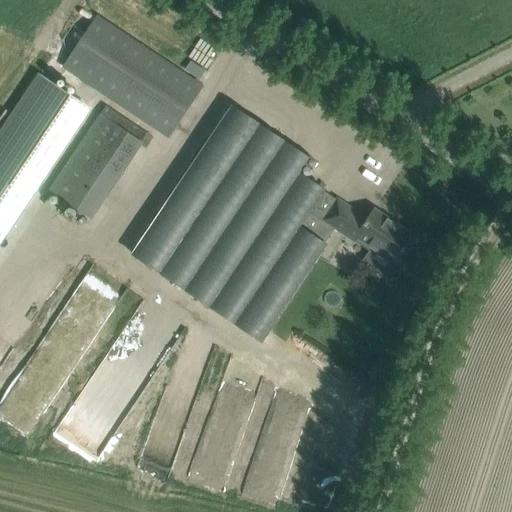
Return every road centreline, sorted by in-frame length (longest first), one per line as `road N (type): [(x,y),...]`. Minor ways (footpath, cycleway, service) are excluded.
road 1 (tertiary): [(511,191),(212,0)]
road 2 (track): [(511,202),(444,312),(372,511)]
